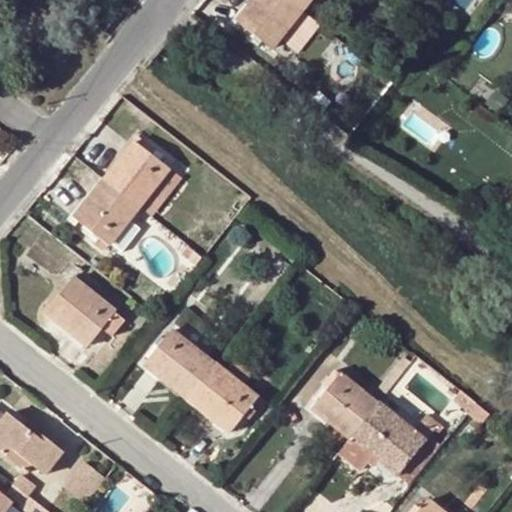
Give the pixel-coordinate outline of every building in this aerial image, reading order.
[(312,20),(301,11),(286,0),(253,0),(236,22),(270,48),(287,27),(298,36),(312,20)] [(286,0),(301,11),(309,0),(286,0)] [(76,220),(109,246),(128,222),(169,169),(136,143),(76,220)] [(128,222),(109,246),(119,255),(138,230),(128,222)] [(74,280),(47,313),(88,347),(103,330),(113,336),(126,322),(74,280)] [(146,366),(187,399),(213,366),(172,333),(146,366)] [(252,375),(236,362),(225,376),(241,388),(252,375)] [(213,366),(187,399),(230,434),(256,400),(241,388),(225,376),(213,366)] [(313,410),(350,441),(378,408),(340,378),(313,410)] [(476,406),(462,395),(454,403),(469,414),(476,406)] [(378,408),(350,441),(338,455),(360,473),(368,464),(373,458),(378,464),(397,478),(431,435),(440,426),(429,416),(413,433),(379,405),(378,408)] [(0,426),(0,451),(29,475),(34,468),(46,477),(65,454),(35,429),(32,433),(9,415),(6,418),(0,426)] [(445,446),(431,435),(397,478),(410,488),(445,446)] [(373,458),(368,464),(374,469),(378,464),(373,458)] [(91,462),(70,487),(88,502),(108,477),(91,462)] [(22,477),(16,485),(31,497),(38,489),(22,477)] [(31,497),(16,485),(7,495),(22,508),(31,497)] [(0,495),(0,511),(4,511),(11,504),(0,495)] [(419,511),(441,511),(428,502),(419,511)]
